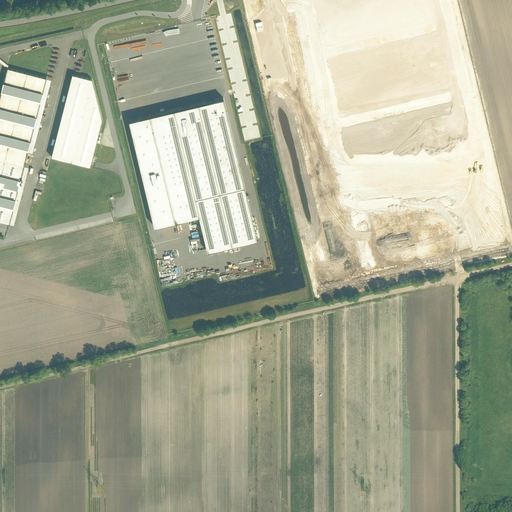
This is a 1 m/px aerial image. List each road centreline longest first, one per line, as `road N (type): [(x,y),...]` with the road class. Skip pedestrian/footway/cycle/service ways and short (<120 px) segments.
road 1 (track): [(456,276),(0,385)]
road 2 (residential): [(113,213),(126,192),(90,32),(142,11),(171,15),(183,0)]
road 3 (track): [(459,511),(456,276),(511,263)]
road 4 (residential): [(121,0),(0,22)]
